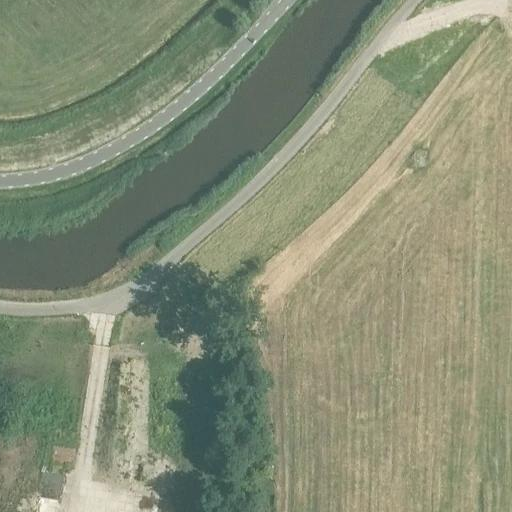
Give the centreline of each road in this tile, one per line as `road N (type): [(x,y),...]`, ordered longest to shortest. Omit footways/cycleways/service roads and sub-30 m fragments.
road 1 (unclassified): [(0,308),(106,303),(155,274),(325,118),(418,0)]
road 2 (unclassified): [(0,180),(51,179),(110,156),(243,58),(295,0)]
road 3 (track): [(74,511),(105,303)]
